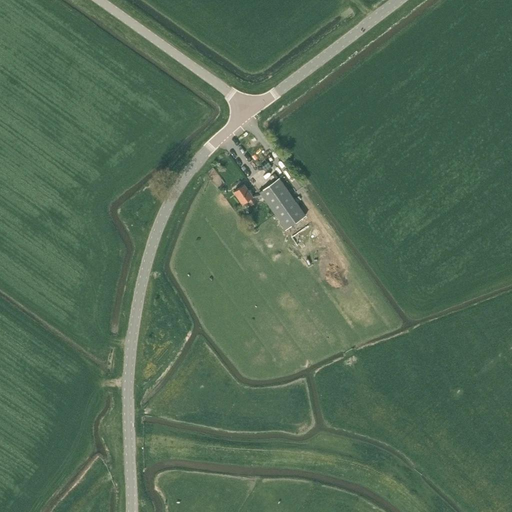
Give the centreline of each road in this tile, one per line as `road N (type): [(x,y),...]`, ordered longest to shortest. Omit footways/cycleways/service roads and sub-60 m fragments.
road 1 (tertiary): [(132,511),(129,356),(148,258),(183,180),(248,114)]
road 2 (track): [(129,446),(321,460),(392,481),(425,511)]
road 3 (tertiary): [(248,114),(399,0)]
road 4 (tertiary): [(248,114),(99,0)]
